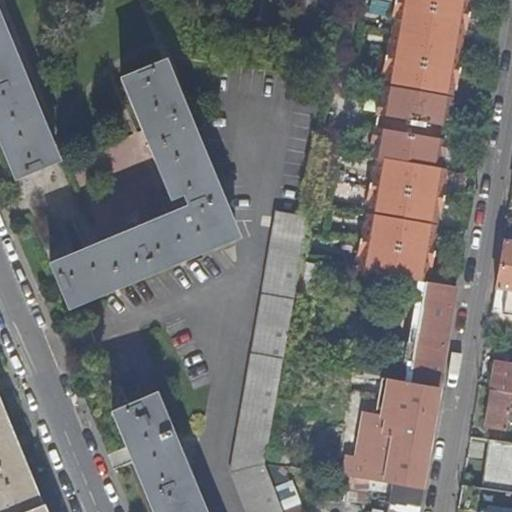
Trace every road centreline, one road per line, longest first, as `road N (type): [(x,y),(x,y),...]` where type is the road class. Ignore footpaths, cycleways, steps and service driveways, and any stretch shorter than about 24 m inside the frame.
road 1 (residential): [(443,511),(511,101)]
road 2 (residential): [(94,511),(0,287)]
